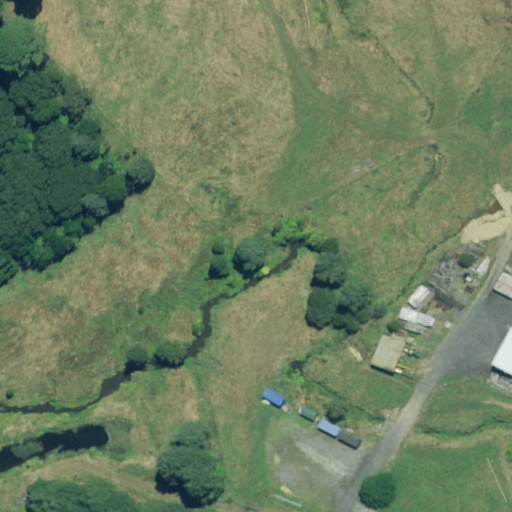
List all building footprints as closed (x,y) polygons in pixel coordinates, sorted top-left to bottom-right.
[(511,299),(511,278),(502,273),(493,289),(511,299)] [(431,295),(421,286),(406,301),(415,310),(431,295)] [(436,317),(402,307),(397,326),(418,332),(420,325),(433,328),(436,317)] [(408,332),(391,328),(389,337),(384,335),(371,365),(398,374),(408,332)] [(511,332),(493,366),(511,377),(511,332)] [(361,441),(343,431),(339,439),(357,449),(361,441)]
